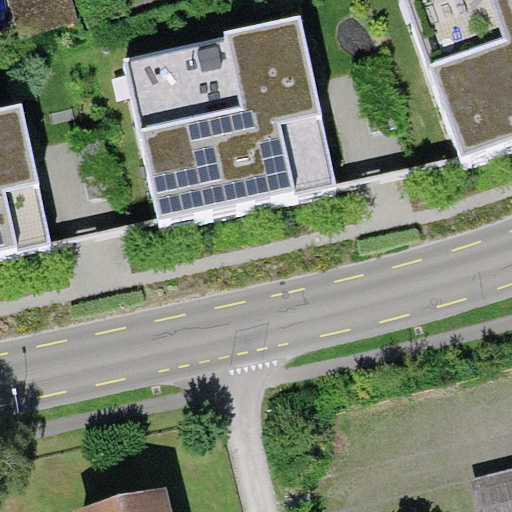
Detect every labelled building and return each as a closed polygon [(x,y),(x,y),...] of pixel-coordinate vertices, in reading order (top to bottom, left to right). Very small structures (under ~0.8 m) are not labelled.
[(60,0),(0,0),(0,8),(9,45),(68,30),(60,0)] [(511,0),(385,0),(444,172),(511,148),(511,0)] [(101,69),(139,237),(320,196),(283,29),(101,69)] [(0,120),(0,263),(37,255),(9,119),(0,120)] [(511,511),(511,475),(459,487),(464,511),(511,511)]
